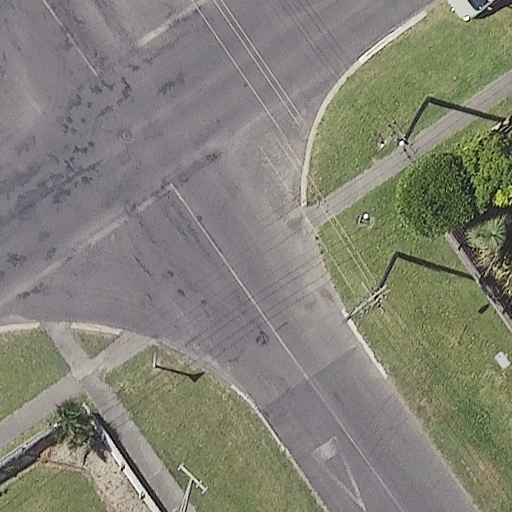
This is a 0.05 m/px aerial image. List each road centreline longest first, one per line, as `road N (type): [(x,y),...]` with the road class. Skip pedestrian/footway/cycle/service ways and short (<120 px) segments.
road 1 (residential): [(135,138),(396,511)]
road 2 (residential): [(334,0),(135,138)]
road 3 (residential): [(42,0),(135,138)]
road 4 (residential): [(135,138),(0,230)]
